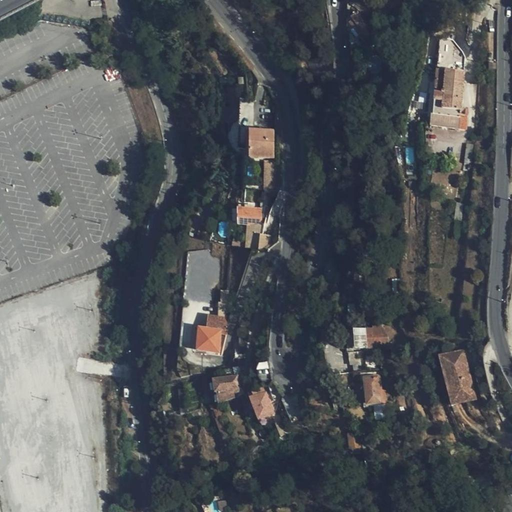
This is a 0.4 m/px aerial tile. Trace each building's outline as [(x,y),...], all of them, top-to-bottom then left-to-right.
[(381,0),(394,12),(411,0),(381,0)] [(367,25),(357,15),(351,20),(366,40),(371,36),(369,29),(367,25)] [(438,71),(432,127),(460,129),(465,74),(438,71)] [(250,161),(275,160),(275,134),(271,133),(251,134),(250,161)] [(266,192),(274,192),(274,174),(266,174),(266,192)] [(261,226),(262,211),(252,210),(253,208),(249,207),(248,210),(241,210),(240,227),(261,226)] [(258,251),(259,232),(247,232),(246,251),(258,251)] [(207,318),(206,325),(206,331),(198,330),(196,351),(218,353),(219,332),(225,332),(225,329),(226,320),(207,318)] [(372,331),(348,333),(350,351),(373,349),(372,331)] [(438,368),(458,406),(478,396),(468,377),(473,375),(463,356),(438,368)] [(478,396),(458,406),(461,414),(486,401),(473,375),(468,377),(478,396)] [(240,391),(237,380),(214,386),(216,397),(240,391)] [(366,406),(379,405),(378,398),(382,398),(381,395),(378,395),(377,380),(364,381),(366,406)] [(273,413),(264,391),(248,398),(259,420),(273,413)] [(291,436),(286,420),(277,423),(282,439),(291,436)] [(352,451),(353,458),(361,457),(359,436),(348,437),(349,451),(352,451)] [(229,510),(227,501),(219,502),(221,511),(229,510)]
